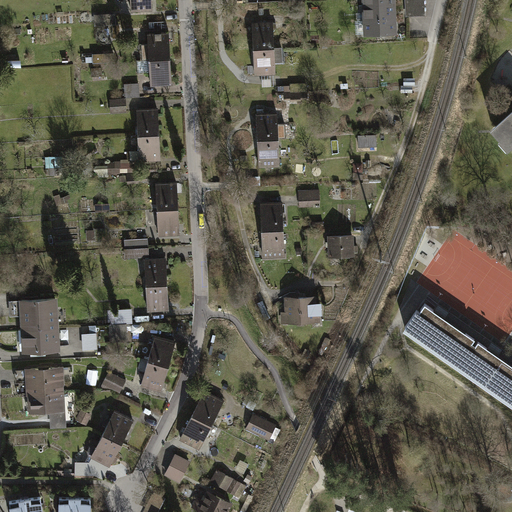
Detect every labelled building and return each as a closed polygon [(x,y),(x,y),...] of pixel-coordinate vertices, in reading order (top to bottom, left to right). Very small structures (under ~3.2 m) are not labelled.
[(130,0),(131,12),(153,11),(152,0),(130,0)] [(398,6),(397,0),(362,0),(363,8),(398,6)] [(405,0),(407,17),(427,16),(425,0),(405,0)] [(398,21),(398,6),(363,8),(364,23),(398,21)] [(28,14),(18,15),(18,22),(29,22),(28,14)] [(116,14),(94,16),(95,27),(117,26),(116,14)] [(253,22),(254,48),(276,47),(275,21),(253,22)] [(399,36),(398,21),(364,23),(358,24),(358,34),(364,34),(365,38),(399,36)] [(141,61),(150,61),(172,60),(170,34),(148,35),(149,46),(140,46),(141,61)] [(254,48),(256,74),(278,73),(277,64),(285,64),(284,47),(276,47),(254,48)] [(106,54),(94,55),(94,63),(106,62),(106,54)] [(150,61),(151,87),(173,86),(172,60),(150,61)] [(141,84),(124,85),(124,98),(142,97),(141,84)] [(308,84),(290,85),(291,94),(309,93),(308,84)] [(127,100),(110,101),(111,114),(128,113),(127,100)] [(511,105),(488,128),(500,141),(508,134),(511,137),(511,105)] [(137,110),(139,136),(161,134),(160,108),(137,110)] [(256,115),(258,141),(280,139),(279,113),(256,115)] [(139,136),(140,162),(162,160),(161,134),(139,136)] [(378,136),(359,137),(359,151),(379,150),(378,136)] [(258,141),(259,167),(281,165),(280,139),(258,141)] [(71,156),(45,158),(46,170),(72,169),(71,156)] [(135,162),(102,164),(102,172),(135,171),(135,162)] [(363,163),(355,164),(355,174),(364,173),(363,163)] [(139,175),(129,175),(129,186),(140,185),(139,175)] [(157,184),(158,210),(180,209),(179,183),(157,184)] [(321,189),(299,191),(300,208),(314,207),(314,203),(322,203),(321,189)] [(110,204),(96,205),(97,213),(110,213),(110,204)] [(261,206),(263,232),(285,231),(283,205),(261,206)] [(158,210),(160,236),(182,235),(180,209),(158,210)] [(263,232),(264,258),(286,257),(285,231),(263,232)] [(353,233),(328,234),(329,256),(355,255),(353,233)] [(149,239),(125,240),(125,250),(150,249),(149,239)] [(150,249),(125,250),(126,261),(150,259),(150,249)] [(146,260),(147,286),(169,285),(168,259),(146,260)] [(147,286),(148,312),(171,311),(169,285),(147,286)] [(57,296),(9,299),(9,315),(20,315),(21,329),(59,327),(57,296)] [(318,297),(285,298),(286,313),(281,313),(282,325),(325,323),(324,303),(318,304),(318,297)] [(418,306),(404,325),(511,400),(511,359),(480,337),(477,341),(473,339),(476,335),(427,300),(421,308),(418,306)] [(131,309),(110,310),(111,326),(127,325),(132,325),(131,309)] [(128,340),(127,325),(111,326),(111,341),(128,340)] [(59,327),(21,329),(22,351),(60,349),(59,327)] [(158,336),(150,361),(171,368),(179,343),(158,336)] [(145,375),(142,386),(163,392),(171,368),(150,361),(145,375)] [(25,370),(26,391),(65,389),(64,368),(25,370)] [(126,381),(108,372),(102,384),(120,393),(126,381)] [(26,391),(27,413),(50,412),(51,428),(67,427),(65,389),(26,391)] [(207,394),(194,417),(213,428),(226,405),(207,394)] [(76,422),(87,427),(92,415),(82,410),(76,422)] [(115,412),(104,436),(124,445),(135,421),(115,412)] [(248,430),(270,441),(277,427),(255,416),(248,430)] [(194,417),(181,440),(200,451),(213,428),(194,417)] [(93,459),(91,463),(75,464),(76,474),(61,474),(61,478),(96,479),(102,482),(103,480),(109,467),(113,468),(124,445),(104,436),(98,448),(91,447),(88,454),(93,459)] [(163,476),(180,485),(191,463),(175,454),(163,476)] [(249,487),(217,470),(210,485),(242,501),(249,487)] [(159,511),(166,498),(153,491),(142,511),(159,511)] [(230,511),(234,505),(208,491),(203,501),(197,498),(191,510),(196,511),(230,511)] [(43,511),(41,499),(26,501),(27,511),(43,511)] [(76,511),(76,500),(60,500),(60,511),(76,511)] [(92,511),(92,500),(76,500),(76,511),(92,511)] [(27,511),(26,501),(10,504),(11,511),(27,511)]
